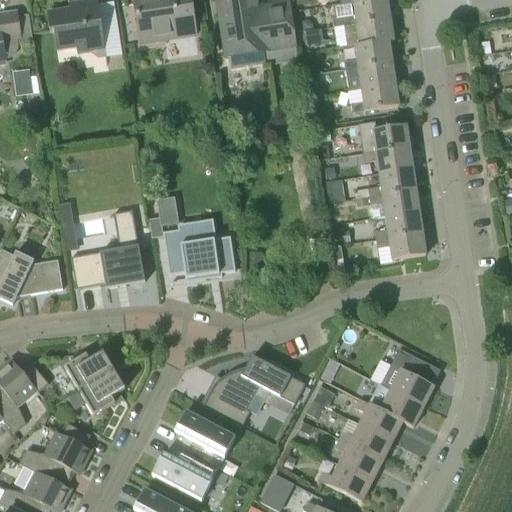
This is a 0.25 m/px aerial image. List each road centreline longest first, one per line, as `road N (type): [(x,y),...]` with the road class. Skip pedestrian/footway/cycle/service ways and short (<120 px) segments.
road 1 (residential): [(184,328),(243,340),(357,299),(466,283)]
road 2 (residential): [(466,283),(425,5)]
road 3 (residential): [(420,511),(474,389),(466,283)]
road 4 (residential): [(184,328),(95,511)]
road 5 (residential): [(0,340),(145,321),(184,328)]
